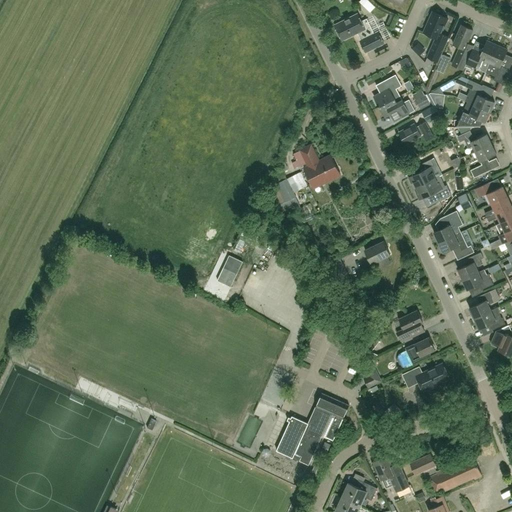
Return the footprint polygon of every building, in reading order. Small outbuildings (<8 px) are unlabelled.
[(437,61),(440,55),(448,37),(440,33),(447,18),(432,12),(423,32),(436,38),(427,56),(437,61)] [(365,52),(383,43),(378,32),(374,34),(366,18),(359,22),(356,14),(337,23),(344,38),(357,32),(361,39),(360,40),(365,52)] [(391,15),(386,25),(391,27),(395,17),(391,15)] [(463,69),(467,58),(473,46),(467,43),(473,30),(462,25),(453,44),(460,47),(457,54),(452,65),(463,69)] [(485,72),(487,69),(489,63),(497,45),(487,40),(480,56),(471,52),(464,67),(472,70),(472,68),(475,69),(477,66),(479,67),(481,70),(485,72)] [(509,69),(500,65),(507,49),(497,45),(489,63),(487,69),(496,74),(493,80),(503,84),(509,69)] [(405,69),(415,65),(413,59),(402,63),(405,69)] [(379,107),(400,95),(396,88),(402,85),(395,74),(383,81),(387,88),(373,96),(378,105),(379,107)] [(471,88),(465,101),(468,102),(467,103),(490,113),(495,101),(490,99),(478,94),(482,85),(470,79),(469,80),(467,86),(471,88)] [(420,109),(430,103),(425,94),(421,96),(420,95),(414,98),(420,109)] [(403,102),(400,95),(379,107),(379,108),(380,107),(385,117),(390,114),(394,121),(415,110),(409,99),(403,102)] [(455,119),(455,126),(459,126),(460,128),(470,128),(470,126),(479,126),(482,120),(486,121),(490,113),(467,103),(463,112),(461,111),(458,120),(455,119)] [(422,111),(427,122),(440,114),(435,104),(422,111)] [(423,134),(430,131),(425,122),(416,126),(415,123),(399,132),(405,143),(423,134)] [(473,146),(475,151),(491,143),(487,133),(474,139),(470,130),(470,128),(460,128),(462,134),(457,136),(460,141),(464,139),(468,148),(473,146)] [(496,154),(491,143),(475,151),(480,161),(496,154)] [(304,168),(313,188),(340,174),(331,155),(318,161),(311,144),(300,150),(301,151),(306,163),(308,166),(304,168)] [(306,163),(301,151),(294,154),(300,166),(306,163)] [(412,176),(409,177),(412,183),(414,182),(417,186),(435,178),(439,175),(441,174),(433,158),(420,165),(423,170),(412,176)] [(474,177),(489,170),(485,163),(470,169),(474,177)] [(276,183),(286,178),(283,171),(272,176),(276,183)] [(435,178),(417,186),(419,192),(417,193),(420,199),(423,198),(434,192),(436,198),(438,201),(451,195),(447,185),(445,186),(439,175),(435,178)] [(285,202),(295,196),(287,178),(276,184),(285,202)] [(491,203),(507,196),(502,186),(493,190),(489,182),(475,188),(479,197),(486,193),(491,203)] [(472,206),(469,200),(466,193),(458,197),(464,210),(472,206)] [(507,196),(491,203),(493,208),(484,213),(487,217),(511,206),(507,196)] [(284,215),(294,211),(293,208),(299,205),(295,197),(279,204),(284,215)] [(500,223),(511,217),(511,206),(487,217),(489,221),(498,217),(500,223)] [(433,232),(438,242),(460,232),(458,227),(463,224),(457,210),(442,217),(446,226),(433,232)] [(496,225),(501,234),(499,235),(503,244),(511,239),(511,231),(511,230),(511,229),(511,217),(500,223),(496,225)] [(460,232),(438,242),(443,252),(458,245),(461,250),(458,251),(461,258),(473,252),(470,246),(467,247),(460,232)] [(241,236),(236,250),(245,253),(249,238),(241,236)] [(384,240),(365,249),(371,263),(390,254),(384,240)] [(458,269),(462,279),(479,272),(476,266),(481,264),(479,259),(483,257),(480,252),(468,258),(470,263),(458,269)] [(243,261),(229,255),(217,280),(231,286),(243,261)] [(336,284),(349,278),(341,262),(328,268),(336,284)] [(484,269),(479,272),(462,279),(467,289),(480,283),(482,289),(493,284),(488,274),(487,275),(484,269)] [(474,318),(491,310),(489,304),(494,302),(492,297),(493,297),(490,291),(477,296),(480,302),(469,307),(474,318)] [(501,318),(500,314),(499,307),(499,306),(491,310),(474,318),(479,328),(489,323),(492,329),(505,323),(502,318),(501,318)] [(423,321),(417,310),(399,318),(403,325),(396,328),(402,340),(425,330),(421,322),(423,321)] [(498,349),(511,355),(511,352),(511,330),(511,331),(509,324),(496,330),(496,331),(491,343),(499,347),(498,349)] [(436,349),(430,337),(406,348),(413,362),(430,354),(429,352),(436,349)] [(437,384),(449,378),(443,364),(422,373),(419,367),(403,374),(409,387),(420,381),(424,390),(427,388),(429,392),(432,393),(437,390),(438,387),(437,384)] [(381,380),(374,366),(366,370),(370,376),(364,379),(368,386),(381,380)] [(336,412),(324,436),(332,440),(348,405),(321,392),(315,406),(307,422),(291,457),(307,465),(331,413),(329,413),(330,410),(336,412)] [(307,422),(291,415),(290,417),(288,416),(286,419),(289,420),(275,450),(291,457),(307,422)] [(147,428),(152,430),(156,420),(152,418),(147,428)] [(466,458),(438,471),(435,464),(436,464),(431,453),(410,462),(416,473),(424,469),(427,477),(429,477),(436,491),(445,487),(446,489),(474,476),(475,478),(482,474),(472,453),(465,456),(466,458)] [(397,491),(409,485),(401,467),(394,470),(388,454),(374,460),(382,478),(386,488),(394,484),(397,491)] [(348,482),(341,496),(360,505),(364,496),(371,499),(377,487),(362,481),(359,487),(348,482)] [(430,511),(448,511),(449,511),(443,495),(432,499),(434,507),(429,509),(430,511)] [(356,511),(360,505),(341,496),(335,510),(339,511),(356,511)]
